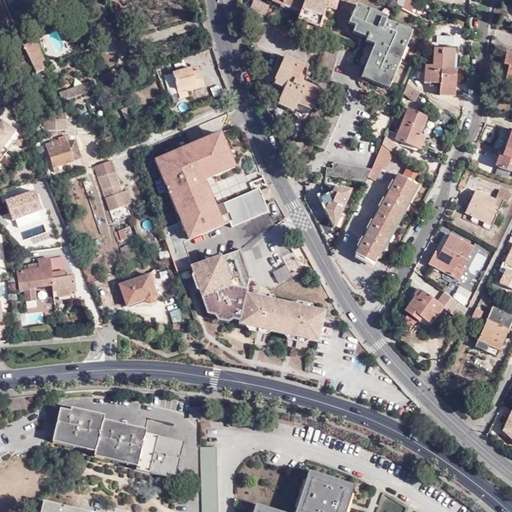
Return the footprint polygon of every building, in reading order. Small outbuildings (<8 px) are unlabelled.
[(258,0),(253,0),(247,11),(261,19),(268,6),(258,0)] [(281,4),(300,11),(305,0),(271,0),(271,2),(280,6),(281,4)] [(335,0),(314,0),(310,11),(327,19),(335,0)] [(407,0),(405,8),(413,12),(415,0),(407,0)] [(281,4),(280,6),(279,7),(299,15),(300,11),(281,4)] [(354,28),(361,31),(370,34),(369,37),(376,40),(374,46),(363,72),(376,78),(382,80),(390,84),(411,32),(385,22),(387,18),(356,5),(347,25),(354,28)] [(90,6),(84,10),(91,21),(97,17),(90,6)] [(359,37),(361,31),(354,28),(351,34),(359,37)] [(367,40),(369,37),(370,34),(361,31),(359,37),(367,40)] [(374,46),(376,40),(369,37),(367,40),(366,43),(374,46)] [(27,53),(13,60),(19,72),(32,66),(36,73),(45,69),(42,62),(45,61),(36,41),(23,46),(27,53)] [(325,49),(318,74),(326,79),(330,82),(338,53),(325,49)] [(455,96),(457,72),(455,72),(456,51),(436,50),(435,66),(427,66),(426,84),(439,84),(438,95),(455,96)] [(504,84),(511,85),(511,54),(506,53),(503,67),(508,68),(504,84)] [(276,81),(285,85),(277,102),(293,109),(296,101),(313,108),(321,90),(304,83),(306,80),(301,78),(306,66),(286,58),(276,81)] [(186,90),(204,84),(200,72),(192,75),(191,70),(190,66),(172,72),(177,89),(186,87),(186,90)] [(0,91),(8,88),(0,70),(0,91)] [(363,72),(360,78),(373,83),(376,78),(363,72)] [(380,86),(382,80),(376,78),(373,83),(380,86)] [(59,92),(63,101),(96,89),(93,79),(59,92)] [(388,89),(390,84),(382,80),(380,86),(388,89)] [(115,93),(111,83),(99,88),(101,94),(115,93)] [(186,87),(177,89),(179,95),(204,87),(204,84),(186,90),(186,87)] [(421,95),(407,86),(403,95),(413,103),(421,95)] [(334,96),(313,147),(325,152),(346,100),(334,96)] [(128,100),(119,104),(127,123),(137,119),(128,100)] [(414,152),(415,149),(421,136),(429,116),(410,108),(395,141),(402,143),(401,146),(414,152)] [(13,139),(19,130),(6,120),(0,127),(0,156),(1,155),(7,147),(13,139)] [(70,123),(46,122),(46,133),(69,133),(70,123)] [(177,271),(192,266),(186,242),(228,222),(232,226),(268,212),(264,200),(272,197),(271,188),(261,192),(259,189),(218,205),(215,197),(205,181),(234,168),(230,159),(235,156),(228,140),(225,142),(220,133),(207,139),(200,124),(148,146),(183,219),(162,226),(177,271)] [(426,139),(421,136),(415,149),(421,151),(426,139)] [(511,137),(500,167),(511,172),(511,171),(511,137)] [(397,146),(385,138),(382,145),(393,153),(397,146)] [(7,147),(11,149),(17,141),(13,139),(7,147)] [(74,160),(68,142),(62,144),(61,140),(46,144),(55,171),(60,170),(59,165),(74,160)] [(393,153),(382,145),(370,172),(368,177),(374,180),(382,166),(386,168),(393,153)] [(1,155),(4,158),(11,149),(7,147),(1,155)] [(112,161),(94,168),(108,212),(132,204),(127,191),(122,192),(112,161)] [(335,176),(365,184),(368,177),(370,172),(333,164),(332,170),(326,169),(325,174),(335,176)] [(373,261),(421,172),(408,164),(402,176),(397,174),(355,252),(373,261)] [(498,166),(494,177),(508,182),(511,172),(500,167),(498,166)] [(333,227),(335,227),(351,190),(334,187),(332,192),(319,199),(333,227)] [(470,206),(474,208),(471,216),(492,226),(504,201),(509,204),(511,198),(511,195),(500,190),(495,200),(477,192),(470,206)] [(38,194),(9,204),(15,222),(44,213),(38,194)] [(118,232),(121,240),(127,237),(124,229),(118,232)] [(434,266),(452,234),(446,231),(430,263),(434,266)] [(475,248),(452,234),(434,266),(460,279),(466,268),(464,267),(475,248)] [(133,242),(119,247),(125,264),(139,259),(133,242)] [(511,244),(509,243),(508,247),(511,248),(504,263),(503,263),(499,271),(511,277),(511,244)] [(314,309),(313,309),(295,305),(274,300),(256,296),(246,293),(250,276),(241,249),(192,266),(193,272),(197,284),(201,282),(203,287),(199,290),(200,291),(207,313),(215,315),(219,313),(221,316),(227,317),(230,315),(232,320),(238,321),(238,324),(245,326),(249,323),(253,325),(264,328),(267,327),(270,331),(284,334),(288,331),(291,334),(302,337),(306,335),(308,339),(317,341),(323,311),(314,309)] [(62,255),(49,257),(51,271),(64,270),(62,255)] [(41,267),(16,270),(18,285),(30,284),(30,286),(51,283),(52,290),(57,289),(57,292),(69,291),(75,290),(73,274),(65,275),(64,270),(51,271),(49,257),(42,258),(40,258),(41,267)] [(491,289),(503,295),(511,277),(499,271),(491,289)] [(191,276),(196,290),(200,291),(199,290),(203,287),(201,282),(197,284),(193,272),(191,276)] [(149,275),(120,285),(128,306),(145,300),(146,302),(150,304),(155,302),(157,297),(156,294),(158,293),(155,284),(153,285),(149,275)] [(414,295),(415,296),(408,307),(430,323),(432,324),(444,308),(419,289),(414,295)] [(457,316),(470,301),(458,291),(453,297),(444,290),(437,300),(457,316)] [(69,291),(57,292),(58,299),(70,297),(69,291)] [(427,327),(430,323),(408,307),(406,306),(404,310),(427,327)] [(490,348),(500,352),(511,324),(511,316),(493,308),(475,347),(488,353),(490,348)] [(478,326),(484,313),(477,309),(470,322),(478,326)] [(218,320),(228,322),(232,320),(230,315),(227,317),(221,316),(219,313),(215,315),(218,320)] [(245,326),(249,330),(265,333),(270,331),(267,327),(264,328),(253,325),(249,323),(245,326)] [(287,338),(303,342),(308,339),(306,335),(302,337),(291,334),(288,331),(284,334),(287,338)] [(490,348),(488,353),(498,357),(500,352),(490,348)] [(96,450),(139,461),(138,465),(152,469),(151,472),(160,475),(161,471),(174,475),(182,448),(163,443),(145,438),(146,433),(129,428),(130,424),(126,423),(124,422),(123,427),(104,422),(104,421),(105,418),(89,413),(90,409),(87,408),(83,407),(82,412),(63,407),(55,435),(97,446),(96,450)] [(187,418),(198,418),(197,407),(187,407),(187,418)] [(1,439),(0,439),(0,457),(9,452),(1,439)] [(206,446),(199,446),(200,511),(216,511),(215,445),(206,446)] [(353,485),(307,471),(294,511),(275,511),(254,505),(252,511),(344,511),(353,485)]
